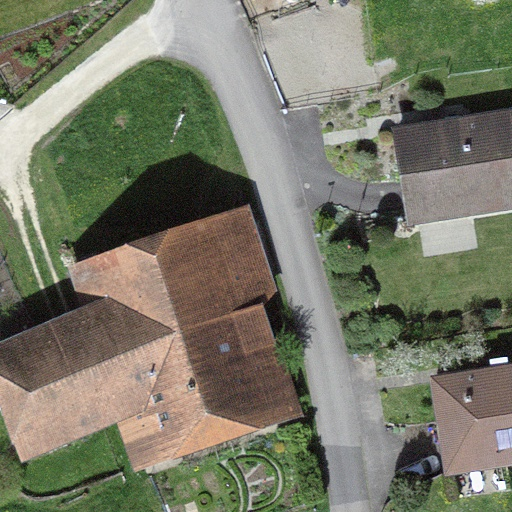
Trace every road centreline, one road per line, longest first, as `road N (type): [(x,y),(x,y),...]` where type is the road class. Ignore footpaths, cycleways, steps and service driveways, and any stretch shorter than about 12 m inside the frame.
road 1 (residential): [(200,0),(243,96),(300,266),(335,405),(350,511)]
road 2 (residential): [(193,0),(0,152)]
